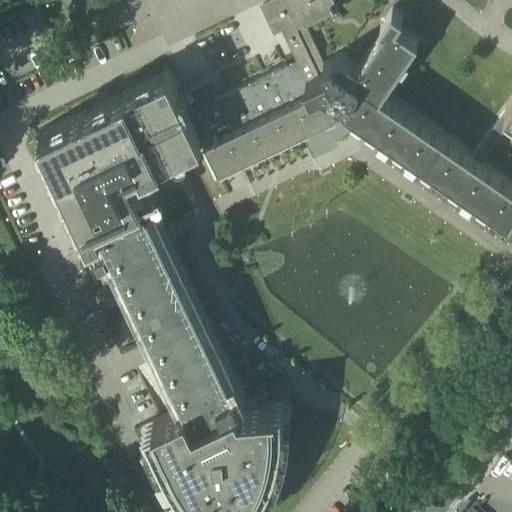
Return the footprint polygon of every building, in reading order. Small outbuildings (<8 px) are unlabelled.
[(63,0),(74,21),(118,0),(63,0)] [(198,108),(189,112),(191,116),(201,138),(202,139),(203,142),(216,168),(269,143),(301,128),(306,139),(329,129),(334,140),(336,139),(351,132),(355,130),(367,124),(505,220),(511,209),(511,182),(481,161),(493,144),(485,138),(472,155),(467,152),(381,93),(419,39),(397,24),(403,15),(393,8),(381,25),(384,27),(358,66),(341,55),(324,63),(306,25),(336,11),(330,0),(273,0),(263,5),(276,31),(276,32),(283,29),(294,53),(297,61),(287,66),(215,100),(211,91),(217,89),(212,78),(190,88),(195,99),(205,94),(209,103),(198,108)] [(294,53),(283,58),(287,66),(297,61),(294,53)] [(136,84),(39,131),(72,201),(77,211),(89,235),(92,234),(146,208),(146,209),(148,208),(149,208),(148,207),(148,206),(143,197),(150,194),(157,191),(156,189),(152,181),(145,166),(172,153),(186,147),(202,139),(201,138),(191,116),(189,112),(177,87),(171,74),(168,69),(136,84)] [(506,109),(485,138),(493,144),(511,117),(511,97),(504,107),(506,109)] [(146,208),(92,234),(93,236),(98,247),(97,247),(101,256),(109,252),(113,250),(154,338),(159,349),(162,355),(185,404),(193,421),(194,423),(237,402),(240,400),(240,399),(238,396),(234,387),(233,387),(231,388),(221,366),(189,299),(157,231),(146,209),(146,208)] [(158,417),(139,427),(158,467),(175,495),(186,508),(190,511),(258,511),(267,499),(275,485),(281,469),(286,453),(289,437),(290,420),(290,404),(290,402),(258,404),(242,406),(239,406),(237,402),(194,423),(193,421),(185,404),(179,407),(158,417)]
